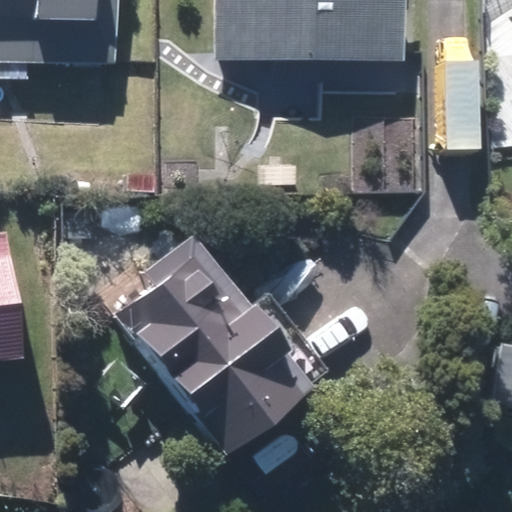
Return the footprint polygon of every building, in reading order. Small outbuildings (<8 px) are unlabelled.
[(0,0),(0,88),(15,89),(16,73),(101,76),(103,0),(0,0)] [(193,0),(191,73),(267,75),(266,126),(315,128),(317,78),(382,80),(385,0),(193,0)] [(511,0),(501,0),(511,14),(511,0)] [(291,401),(180,242),(79,312),(190,471),(291,401)] [(511,329),(508,353),(485,349),(475,412),(511,417),(511,329)]
